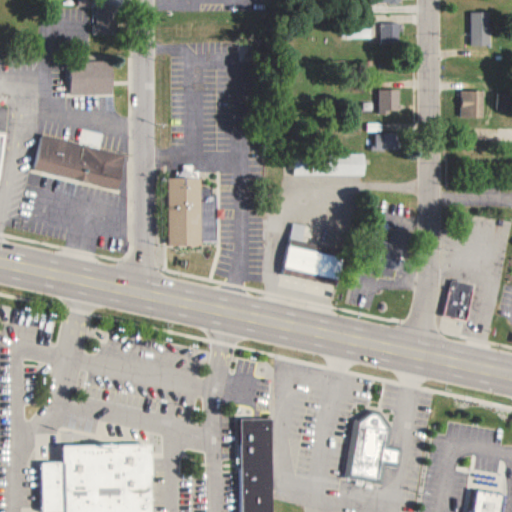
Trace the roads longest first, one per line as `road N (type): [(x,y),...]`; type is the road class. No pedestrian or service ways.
road 1 (primary): [(511,373),(0,261)]
road 2 (residential): [(406,351),(418,316),(421,0)]
road 3 (residential): [(142,293),(139,0)]
